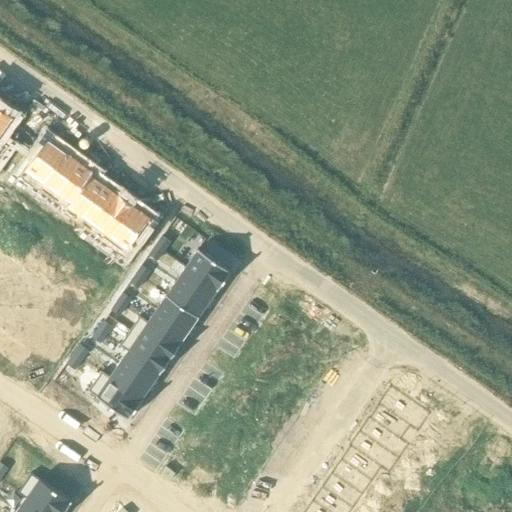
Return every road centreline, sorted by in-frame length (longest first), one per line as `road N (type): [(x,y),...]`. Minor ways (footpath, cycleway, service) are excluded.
road 1 (residential): [(0,64),(266,251)]
road 2 (residential): [(266,251),(120,466)]
road 3 (residential): [(276,511),(395,341)]
road 4 (residential): [(266,251),(395,341)]
road 5 (residential): [(120,466),(0,383)]
road 6 (residential): [(395,341),(511,422)]
